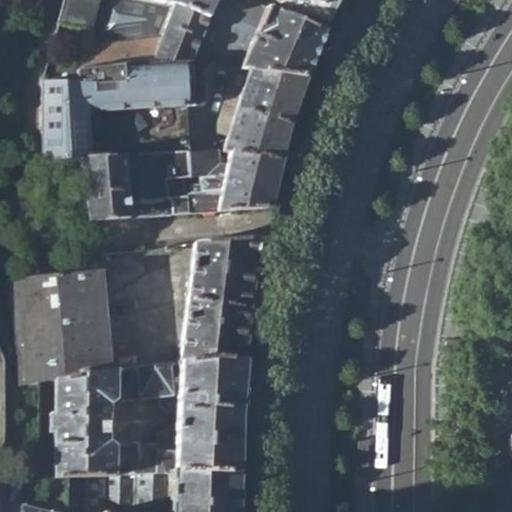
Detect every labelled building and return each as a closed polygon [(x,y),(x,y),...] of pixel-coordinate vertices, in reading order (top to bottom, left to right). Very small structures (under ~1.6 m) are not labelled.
[(57,26),(80,26),(80,24),(92,24),(97,0),(59,0),(57,9),(57,26)] [(80,26),(76,70),(158,61),(177,6),(151,0),(97,0),(92,24),(80,24),(80,26)] [(151,0),(177,6),(158,61),(178,65),(190,65),(212,22),(222,0),(151,0)] [(239,70),(305,77),(311,62),(317,46),(321,33),(246,0),(222,0),(212,22),(253,40),(239,70)] [(263,0),(326,27),(341,0),(263,0)] [(212,22),(190,65),(196,67),(233,70),(239,70),(253,40),(212,22)] [(41,164),(77,161),(87,160),(87,158),(85,122),(94,111),(181,105),(178,65),(158,61),(76,70),(76,83),(43,81),(40,84),(42,93),(40,93),(39,152),(43,152),(44,160),(40,161),(41,164)] [(178,65),(181,105),(199,104),(196,67),(190,65),(178,65)] [(277,160),(305,77),(239,70),(233,70),(227,94),(237,98),(221,146),(229,149),(277,160)] [(184,215),(216,213),(229,149),(221,146),(187,150),(188,174),(195,175),(195,182),(188,183),(187,191),(184,192),(184,215)] [(264,209),(277,160),(229,149),(216,213),(264,209)] [(127,221),(184,215),(184,192),(184,175),(188,174),(187,150),(118,155),(127,221)] [(88,224),(127,221),(118,155),(87,158),(87,160),(77,161),(84,194),(88,224)] [(189,245),(183,304),(175,370),(241,364),(258,239),(189,245)] [(101,309),(99,271),(8,278),(20,386),(32,385),(50,383),(102,378),(101,309)] [(450,367),(453,343),(448,342),(443,342),(440,366),(450,367)] [(50,383),(52,415),(44,415),(45,433),(48,434),(51,480),(62,481),(97,479),(164,476),(234,474),(241,364),(175,370),(102,378),(50,383)] [(32,385),(36,415),(44,415),(52,415),(50,383),(32,385)] [(40,482),(51,480),(48,434),(45,433),(37,434),(40,482)] [(369,462),(369,438),(364,437),(359,437),(359,462),(369,462)] [(233,511),(234,474),(164,476),(164,511),(233,511)] [(164,511),(164,476),(97,479),(99,511),(164,511)] [(0,511),(99,511),(97,479),(62,481),(51,480),(40,482),(11,484),(0,484),(0,511)]
